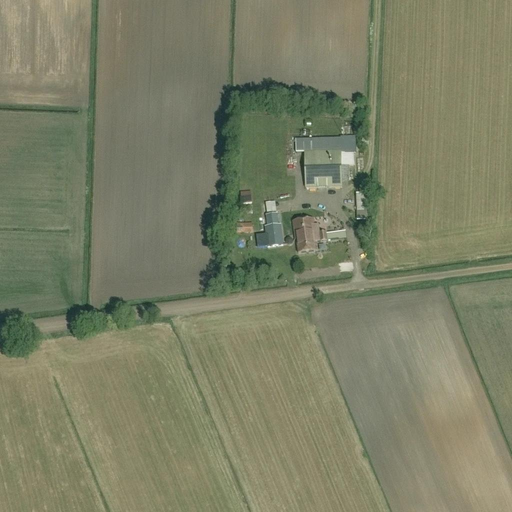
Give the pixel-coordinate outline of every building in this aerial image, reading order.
[(340,188),(339,153),(303,153),(304,189),(340,188)] [(365,211),(364,194),(354,195),(355,212),(365,211)] [(268,202),(269,212),(278,211),(278,202),(268,202)] [(279,226),(278,226),(277,214),(266,216),(267,228),(263,228),(266,247),(281,245),(279,226)] [(313,243),(319,242),(325,241),(336,240),(335,234),(325,235),(325,233),(320,234),(319,225),(312,226),(311,220),(291,223),(293,240),(295,239),(296,254),(314,252),(313,243)] [(250,224),(235,225),(235,234),(251,233),(250,224)]
